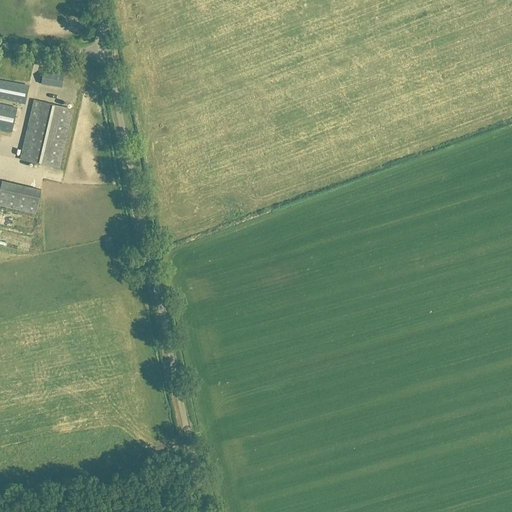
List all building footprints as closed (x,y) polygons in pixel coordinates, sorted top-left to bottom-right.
[(41,84),(61,88),(64,75),(44,72),(41,84)] [(0,81),(0,99),(25,105),(28,87),(0,81)] [(34,101),(21,160),(59,169),(73,110),(34,101)] [(0,105),(0,129),(12,132),(17,109),(0,105)] [(2,181),(0,189),(0,205),(74,223),(80,199),(2,181)]
